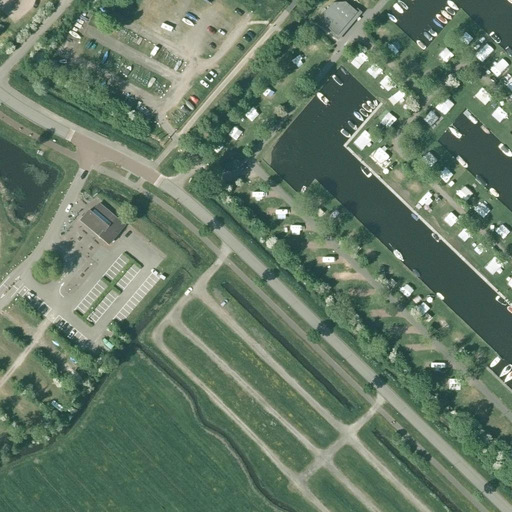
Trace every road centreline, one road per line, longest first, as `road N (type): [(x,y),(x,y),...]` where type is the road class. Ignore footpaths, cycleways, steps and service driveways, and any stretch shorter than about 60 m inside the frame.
road 1 (unclassified): [(94,146),(171,190),(230,242),(508,511)]
road 2 (unclassified): [(0,298),(63,217),(94,146)]
